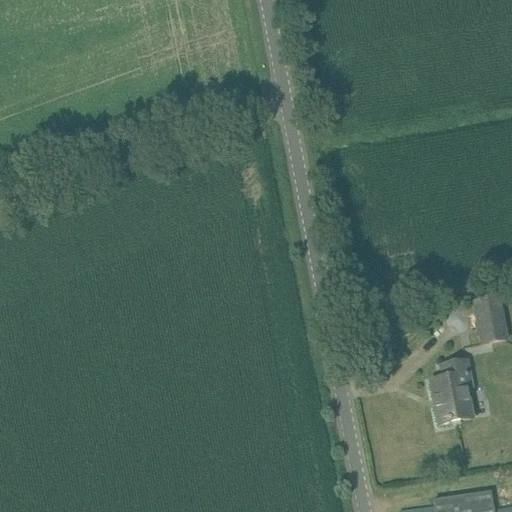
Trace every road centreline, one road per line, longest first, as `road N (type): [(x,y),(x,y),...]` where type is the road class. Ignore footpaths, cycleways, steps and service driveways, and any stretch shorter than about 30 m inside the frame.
road 1 (unclassified): [(364,511),(285,104)]
road 2 (unclassified): [(0,212),(285,104)]
